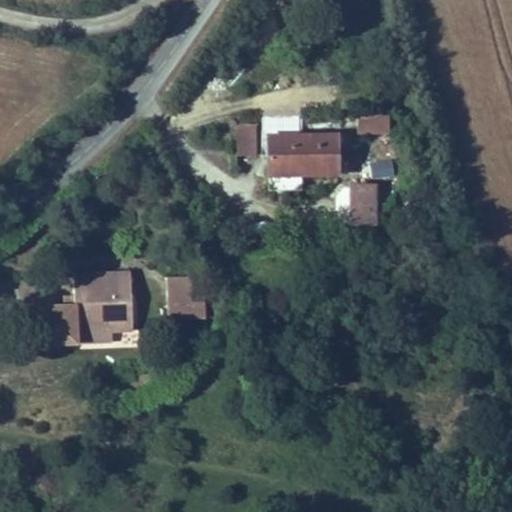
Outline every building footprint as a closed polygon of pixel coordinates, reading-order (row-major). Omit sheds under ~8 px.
[(412,125),(412,109),(380,108),(380,125),(412,125)] [(279,153),(277,118),(254,119),(255,154),(279,153)] [(324,130),(290,131),(291,173),(327,172),(361,171),(360,129),(324,130)] [(327,172),(291,173),(292,189),(327,189),(327,172)] [(397,177),(376,178),(378,217),(400,216),(397,177)] [(211,283),(188,283),(188,298),(188,327),(226,327),(227,312),(211,312),(211,301),(211,283)] [(95,308),(95,299),(86,299),(86,308),(95,308)] [(227,301),(211,301),(211,312),(227,312),(227,301)] [(128,346),(128,332),(95,332),(94,345),(128,346)]
